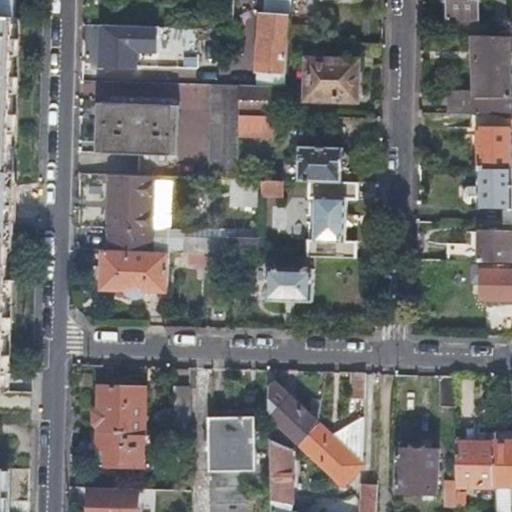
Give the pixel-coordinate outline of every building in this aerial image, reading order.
[(0,0),(0,17),(14,18),(14,0),(0,0)] [(254,84),(264,84),(283,85),(286,40),(287,25),(289,0),(282,0),(262,0),(262,11),(258,11),(254,84)] [(476,19),(476,0),(446,0),(447,19),(476,19)] [(0,391),(6,392),(16,18),(14,18),(0,17),(0,391)] [(137,26),(101,25),(99,65),(135,66),(135,53),(137,26)] [(287,25),(286,40),(312,41),(313,26),(287,25)] [(137,26),(135,53),(156,53),(156,50),(140,49),(142,26),(137,26)] [(196,54),(197,27),(142,26),(140,49),(156,50),(156,53),(196,54)] [(511,111),(511,93),(510,94),(509,51),(511,50),(511,35),(472,34),(473,88),(447,89),(447,112),(511,111)] [(343,64),(353,65),(353,58),(343,57),(343,64)] [(350,101),(353,65),(343,64),(311,62),(308,98),(350,101)] [(238,84),(209,83),(207,177),(234,178),(236,134),(236,129),(237,113),(238,84)] [(254,84),(238,84),(237,113),(263,114),(264,84),(254,84)] [(104,152),(138,153),(170,154),(172,104),(105,102),(104,152)] [(236,129),(236,134),(271,136),(272,114),(270,114),(263,114),(237,113),(236,129)] [(476,164),(511,164),(511,124),(475,124),(476,164)] [(284,163),(283,180),(297,180),(328,181),(340,181),(341,164),(342,164),(346,161),(346,153),(343,150),(341,150),(341,146),(298,145),(297,163),(284,163)] [(511,196),(511,164),(476,164),(476,187),(477,203),(477,207),(510,207),(510,222),(511,222),(511,196)] [(137,175),(107,174),(104,248),(145,250),(147,225),(149,175),(137,175)] [(165,176),(149,175),(147,225),(158,225),(164,215),(165,176)] [(280,179),(260,179),(259,195),(279,195),(280,179)] [(315,196),(313,256),(354,257),(355,241),(344,241),(346,197),(355,197),(356,182),(340,181),(328,181),(328,196),(315,196)] [(466,203),(477,203),(476,187),(466,187),(461,191),(461,198),(466,203)] [(444,259),(511,261),(511,254),(511,227),(497,227),(497,231),(478,231),(477,243),(445,242),(444,259)] [(257,254),(258,236),(224,235),(224,242),(198,242),(198,251),(198,252),(207,253),(223,253),(257,254)] [(104,248),(99,248),(97,289),(122,290),(123,291),(125,293),(126,295),(128,296),(130,296),(132,297),(134,297),(136,297),(138,296),(140,295),(142,294),(143,292),(144,291),(163,291),(166,250),(145,250),(104,248)] [(198,252),(198,251),(186,251),(185,265),(207,266),(207,253),(198,252)] [(222,282),(223,253),(207,253),(207,266),(206,282),(222,282)] [(511,299),(511,268),(509,269),(509,264),(469,263),(468,282),(480,282),(480,299),(511,299)] [(311,300),(312,268),(268,267),(266,299),(311,300)] [(226,282),(222,282),(206,282),(206,303),(225,304),(226,282)] [(71,372),(70,384),(88,385),(88,372),(71,372)] [(364,373),(351,372),(348,416),(362,417),(364,373)] [(454,398),(454,376),(440,375),(439,398),(454,398)] [(113,378),(113,385),(130,386),(130,378),(113,378)] [(274,382),(267,389),(267,390),(267,414),(267,416),(267,417),(297,444),(317,424),(274,382)] [(99,385),(97,431),(143,433),(145,386),(130,386),(113,385),(99,385)] [(320,407),(323,387),(314,385),(311,405),(320,407)] [(180,434),(190,434),(189,387),(172,387),(173,433),(180,434)] [(252,470),(252,416),(206,416),(207,471),(252,470)] [(317,424),(297,444),(340,484),(359,464),(362,420),(332,438),(317,424)] [(483,438),(492,438),(492,426),(483,425),(483,438)] [(492,426),(492,438),(511,438),(511,425),(492,425),(492,426)] [(143,433),(97,431),(96,464),(142,465),(143,433)] [(454,485),(493,486),(492,438),(483,438),(454,437),(454,480),(454,485)] [(268,470),(268,511),(288,511),(287,511),(290,502),(288,448),(267,438),(268,470)] [(511,438),(492,438),(493,486),(511,487),(511,438)] [(436,449),(396,448),(395,491),(435,491),(436,449)] [(357,511),(371,511),(373,479),(359,479),(357,511)] [(454,504),(454,485),(454,480),(443,480),(444,504),(454,504)] [(136,511),(138,487),(88,486),(87,511),(136,511)] [(511,511),(511,491),(494,491),(493,511),(511,511)]
